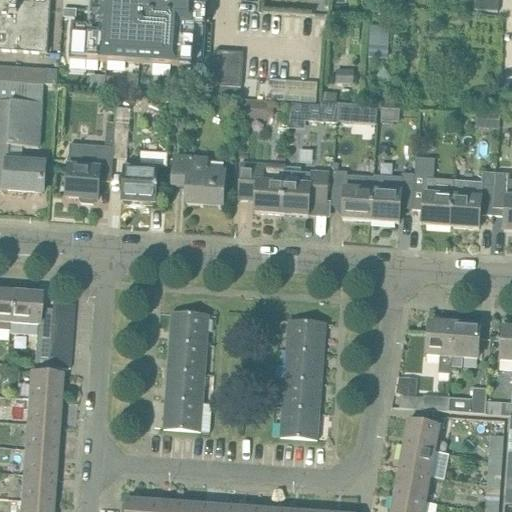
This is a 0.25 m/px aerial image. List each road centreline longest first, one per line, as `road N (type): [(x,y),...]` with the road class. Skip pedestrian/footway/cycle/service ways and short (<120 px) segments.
road 1 (residential): [(91,462),(335,479),(365,457),(401,270)]
road 2 (residential): [(401,270),(106,248)]
road 3 (residential): [(91,462),(106,248)]
